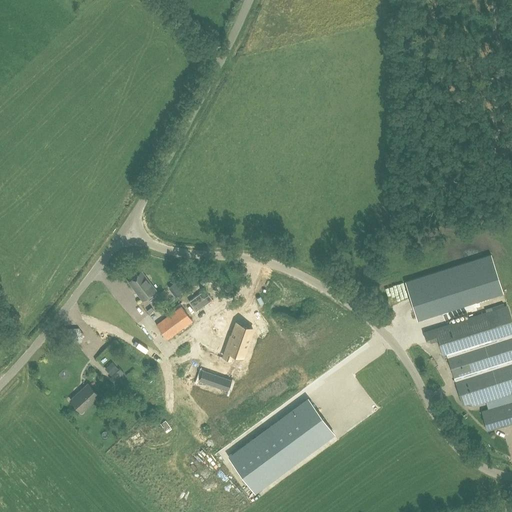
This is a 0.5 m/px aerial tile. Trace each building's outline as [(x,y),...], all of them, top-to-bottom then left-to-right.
[(157,291),(142,271),(128,282),(142,302),(157,291)] [(212,300),(205,290),(189,301),(196,311),(212,300)] [(89,322),(103,339),(133,316),(120,299),(89,322)] [(447,323),(423,331),(425,339),(429,341),(437,338),(442,355),(447,354),(461,403),(470,401),(471,405),(486,401),(488,408),(511,400),(511,315),(509,304),(504,305),(504,303),(485,309),(486,311),(447,323)] [(182,306),(156,325),(167,340),(193,321),(182,306)] [(231,339),(223,359),(230,362),(232,356),(242,359),(252,331),(236,325),(231,339)] [(75,329),(73,338),(82,339),(83,330),(75,329)] [(110,369),(117,377),(124,370),(116,362),(110,369)] [(229,380),(203,371),(199,381),(225,391),(229,380)] [(262,382),(257,385),(260,391),(266,388),(262,382)] [(70,400),(81,412),(98,396),(87,384),(70,400)] [(230,459),(253,491),(332,433),(308,400),(230,459)] [(511,400),(488,408),(481,409),(486,428),(511,420),(511,400)] [(189,424),(197,434),(215,418),(203,403),(199,406),(203,412),(189,424)] [(238,414),(239,424),(251,423),(250,413),(238,414)] [(167,414),(162,428),(177,433),(182,419),(167,414)] [(354,419),(348,424),(352,429),(358,425),(354,419)] [(214,422),(206,426),(210,432),(217,427),(214,422)] [(126,446),(123,457),(156,468),(162,451),(135,442),(133,448),(126,446)]
